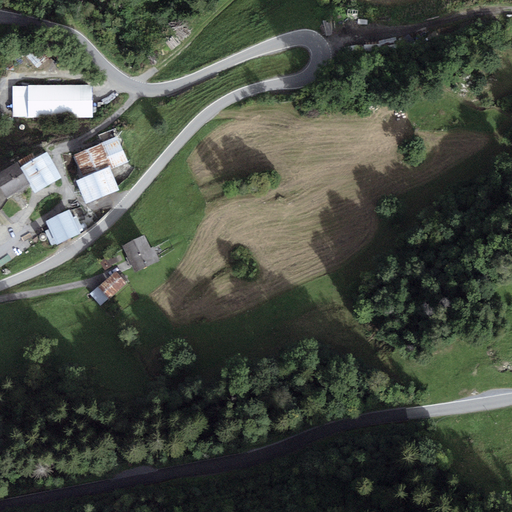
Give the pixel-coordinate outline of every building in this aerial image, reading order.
[(91,88),(15,90),(15,119),(91,118),(91,88)] [(117,137),(102,143),(113,169),(127,163),(117,137)] [(101,144),(74,154),(83,175),(109,165),(101,144)] [(47,152),(21,167),(35,191),(61,176),(47,152)] [(17,164),(0,174),(0,186),(6,196),(28,183),(17,164)] [(109,167),(77,181),(86,204),(119,190),(109,167)] [(69,210),(46,222),(58,245),(81,233),(69,210)] [(145,233),(122,245),(135,272),(159,259),(145,233)] [(115,271),(90,294),(100,306),(126,283),(115,271)]
